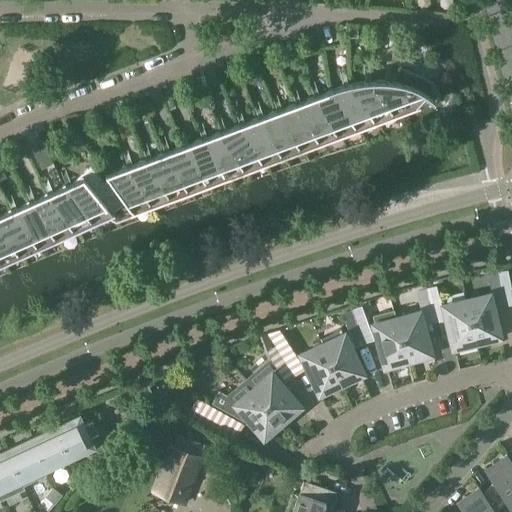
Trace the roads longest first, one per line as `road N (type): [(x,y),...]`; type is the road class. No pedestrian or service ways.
road 1 (tertiary): [(511,185),(161,298),(0,367)]
road 2 (tertiary): [(0,390),(304,273),(511,212)]
road 3 (residential): [(0,133),(198,57)]
road 4 (residential): [(335,436),(401,400),(511,370)]
road 5 (residential): [(187,6),(0,8)]
road 6 (residential): [(430,18),(288,10)]
road 7 (residential): [(425,511),(511,412)]
